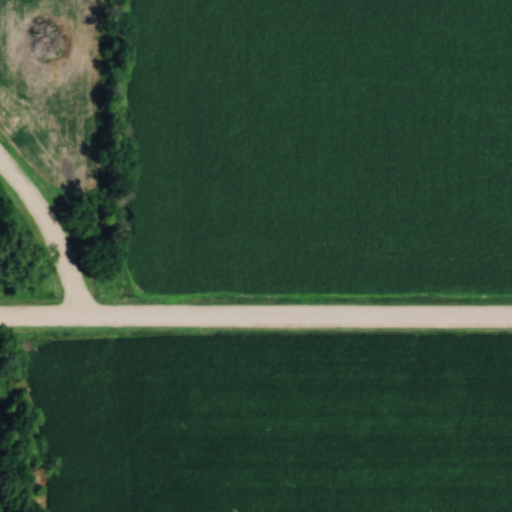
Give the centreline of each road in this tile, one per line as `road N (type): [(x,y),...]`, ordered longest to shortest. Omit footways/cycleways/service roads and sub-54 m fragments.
road 1 (residential): [(0,317),(511,316)]
road 2 (residential): [(84,317),(44,233),(0,167)]
